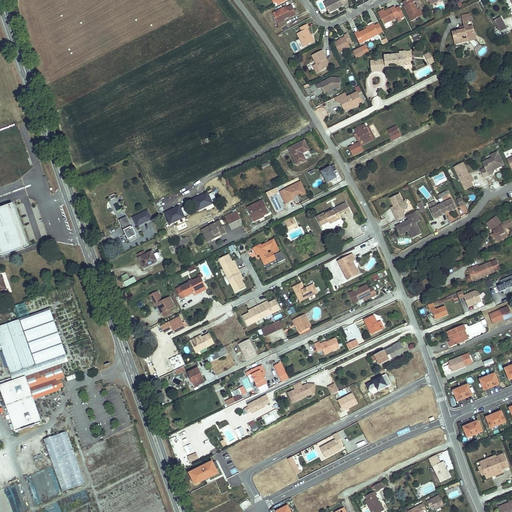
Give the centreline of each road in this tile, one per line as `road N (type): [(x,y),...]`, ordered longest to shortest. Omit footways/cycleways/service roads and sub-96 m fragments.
road 1 (primary): [(0,1),(181,511)]
road 2 (residential): [(378,230),(237,0)]
road 3 (residential): [(262,508),(248,480),(253,470),(434,375)]
road 4 (residential): [(448,417),(262,508)]
road 5 (residential): [(390,261),(471,218),(486,196),(511,184)]
road 6 (residential): [(378,230),(262,289)]
road 7 (residential): [(434,375),(390,261)]
